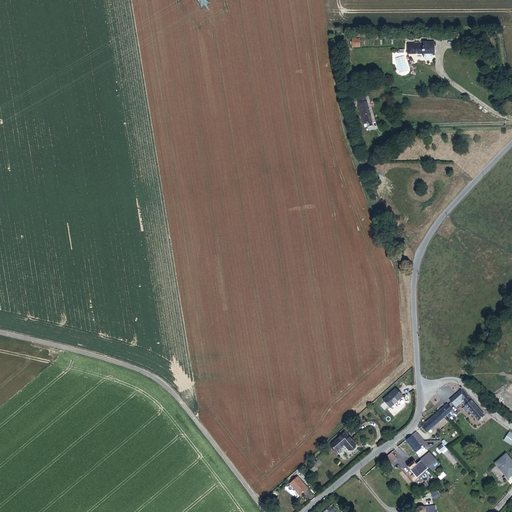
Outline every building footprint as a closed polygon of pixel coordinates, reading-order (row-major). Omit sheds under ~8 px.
[(434,34),(427,34),(427,37),(427,42),(424,42),(424,43),(407,43),(407,54),(424,55),(423,58),(425,59),(429,59),(431,58),(431,55),(434,55),(434,34)] [(366,97),(359,99),(364,117),(361,118),(364,126),(373,123),(366,97)] [(398,389),(385,400),(391,407),(404,396),(398,389)] [(484,417),(463,390),(450,400),(455,408),(462,402),(477,422),(484,417)] [(447,405),(422,426),(427,433),(453,411),(447,405)] [(345,431),(331,444),(338,451),(345,445),(350,450),(357,444),(345,431)] [(511,432),(508,431),(503,440),(511,445),(511,442),(511,432)] [(409,437),(405,440),(411,448),(415,445),(409,437)] [(391,452),(384,458),(390,465),(397,458),(391,452)] [(413,473),(409,476),(413,480),(436,461),(429,453),(417,463),(414,460),(407,466),(413,473)] [(508,477),(511,473),(511,461),(505,454),(498,461),(498,465),(496,465),(508,477)] [(322,463),(319,460),(314,464),(317,468),(322,463)] [(314,464),(308,469),(312,474),(318,470),(317,468),(314,464)] [(299,474),(297,471),(288,479),(290,481),(299,474)] [(298,477),(290,484),(300,496),(308,489),(298,477)] [(436,488),(429,491),(432,497),(439,494),(436,488)]
